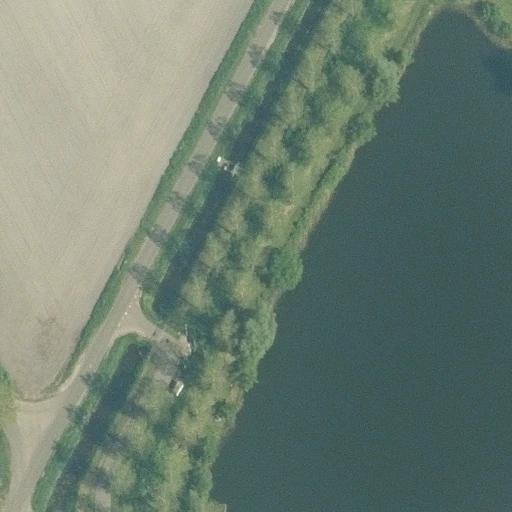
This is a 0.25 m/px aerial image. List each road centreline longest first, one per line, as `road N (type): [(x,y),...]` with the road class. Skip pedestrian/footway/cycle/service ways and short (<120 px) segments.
road 1 (unclassified): [(39,458),(280,0)]
road 2 (unknown): [(116,511),(129,439),(160,369),(146,326),(124,296)]
